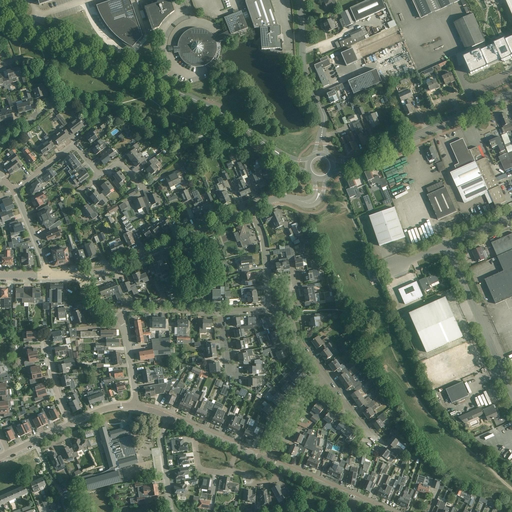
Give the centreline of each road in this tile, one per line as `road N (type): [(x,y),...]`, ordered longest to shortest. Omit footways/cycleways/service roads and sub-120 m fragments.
road 1 (tertiary): [(267,145),(215,110),(0,8)]
road 2 (tertiary): [(82,273),(121,265),(277,198),(300,201)]
road 3 (tertiary): [(331,172),(511,96)]
road 4 (tertiary): [(511,90),(358,158),(331,160)]
road 5 (unclassified): [(511,394),(446,245)]
road 6 (residential): [(323,126),(303,70),(298,0)]
